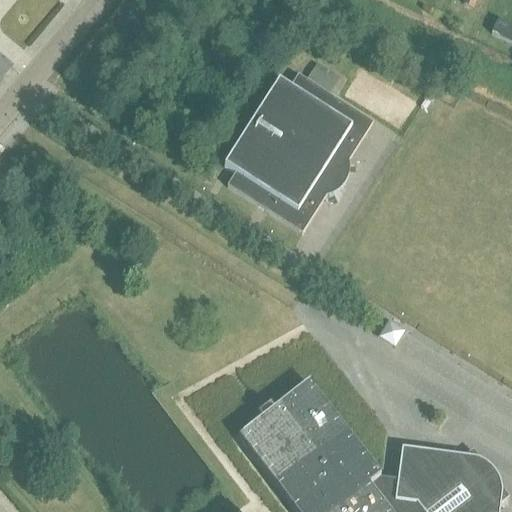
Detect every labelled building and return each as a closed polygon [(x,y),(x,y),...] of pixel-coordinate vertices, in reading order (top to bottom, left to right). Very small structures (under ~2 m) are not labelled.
[(466,0),(463,9),(474,13),(479,0),(466,0)] [(511,29),(498,23),(492,37),(511,46),(511,29)] [(278,84),(224,170),(225,171),(231,175),(235,177),(227,190),(257,209),(267,215),(302,238),(326,199),(328,199),(330,198),(333,197),(335,196),(337,195),(339,194),(340,192),(342,190),(343,189),(345,187),(346,184),(347,182),(347,180),(348,178),(348,175),(348,173),(348,171),(348,168),(347,166),(373,126),(355,115),(329,98),(339,81),(316,66),(306,84),(298,79),(290,92),(278,84)] [(382,338),(398,348),(409,331),(392,321),(382,338)] [(397,484),(380,481),(308,387),(273,414),(269,409),(257,418),(261,423),(238,441),(291,511),(499,511),(500,507),(508,501),(473,454),(464,460),(401,452),(397,484)]
